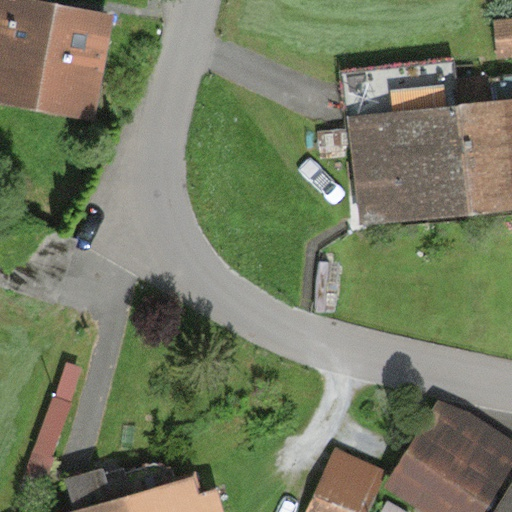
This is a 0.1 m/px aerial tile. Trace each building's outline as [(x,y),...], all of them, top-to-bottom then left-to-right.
[(0,90),(90,108),(106,28),(0,8),(0,90)] [(511,50),(511,26),(496,28),(499,52),(511,50)] [(348,79),(364,208),(469,198),(459,114),(456,86),(453,67),(348,79)] [(511,76),(457,82),(456,86),(459,114),(469,198),(511,193),(511,76)] [(67,238),(0,216),(0,250),(57,269),(67,238)] [(0,250),(0,284),(47,300),(57,269),(0,250)] [(442,407),(397,478),(449,511),(467,511),(510,445),(465,416),(442,407)] [(336,452),(309,511),(364,511),(382,472),(336,452)] [(34,455),(22,488),(36,493),(48,460),(34,455)] [(130,511),(128,502),(119,470),(69,484),(76,511),(130,511)] [(161,485),(163,493),(128,502),(130,511),(198,511),(189,477),(161,485)] [(511,511),(511,492),(498,511),(511,511)]
